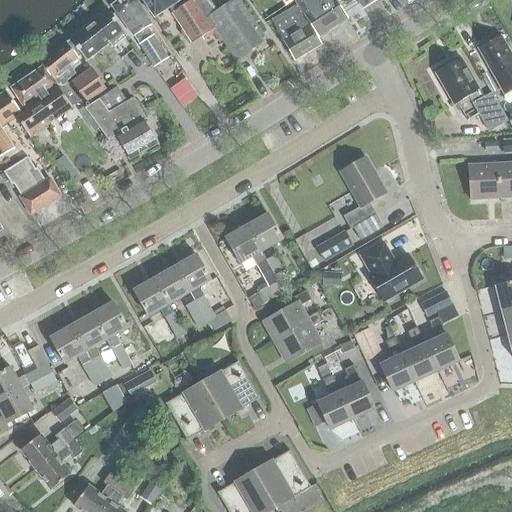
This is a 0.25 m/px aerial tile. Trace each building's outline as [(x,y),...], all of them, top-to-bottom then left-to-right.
[(167,59),(152,36),(147,27),(151,25),(134,0),(119,0),(111,7),(133,37),(154,68),(167,59)] [(191,0),(188,3),(185,0),(142,0),(154,18),(168,9),(190,43),(213,29),(211,25),(192,0),(191,0)] [(235,60),(266,40),(238,0),(233,0),(217,11),(207,18),(235,60)] [(293,0),(297,5),(318,37),(338,24),(346,19),(333,0),(293,0)] [(356,0),(363,10),(378,0),(356,0)] [(211,2),(201,9),(207,18),(217,11),(211,2)] [(294,61),(320,45),(296,6),(271,21),(294,61)] [(111,48),(126,36),(123,32),(107,10),(69,39),(85,62),(108,44),(111,48)] [(480,48),(478,49),(495,80),(500,89),(504,96),(511,91),(511,57),(500,37),(490,42),(488,42),(481,45),(480,48)] [(42,67),(56,86),(72,108),(80,102),(65,82),(75,74),(73,71),(69,65),(78,58),(66,43),(40,64),(42,67)] [(494,99),(495,99),(491,93),(484,97),(473,79),(471,80),(459,60),(436,73),(455,105),(468,98),(488,133),(507,121),(507,120),(494,99)] [(72,108),(56,86),(42,67),(11,89),(23,107),(26,111),(15,118),(29,138),(72,108)] [(68,84),(82,103),(99,91),(102,89),(88,70),(68,84)] [(183,85),(169,93),(179,112),(194,105),(183,85)] [(126,103),(117,88),(89,106),(88,104),(85,106),(86,108),(85,109),(108,141),(116,136),(129,160),(156,144),(143,120),(144,120),(134,101),(130,100),(126,103)] [(0,157),(13,149),(0,129),(0,127),(20,114),(5,92),(0,95),(0,157)] [(504,157),(511,156),(511,139),(503,140),(504,157)] [(485,154),(498,153),(497,143),(485,143),(485,154)] [(71,186),(80,179),(63,156),(54,163),(71,186)] [(35,170),(27,158),(3,173),(11,186),(13,185),(20,196),(18,198),(30,216),(60,197),(49,179),(45,181),(36,169),(35,170)] [(365,159),(340,173),(360,207),(343,217),(350,230),(353,229),(376,216),(369,203),(385,194),(365,159)] [(500,199),(511,198),(511,164),(498,165),(500,199)] [(470,201),(500,199),(498,165),(468,167),(470,201)] [(261,253),(261,252),(282,241),(267,215),(246,227),(261,253)] [(266,261),(261,252),(261,253),(246,227),(225,239),(239,265),(252,258),(268,287),(259,292),(266,304),(284,294),(277,282),(265,261),(266,261)] [(324,263),(353,247),(344,231),(316,248),(324,263)] [(394,261),(384,242),(358,257),(368,275),(367,276),(383,304),(423,281),(407,253),(394,261)] [(511,248),(502,251),(505,262),(511,260),(511,248)] [(194,302),(206,323),(215,318),(203,297),(198,288),(210,281),(195,256),(174,268),(189,293),(194,302)] [(274,256),(266,261),(265,261),(277,282),(286,277),(274,256)] [(169,305),(189,293),(174,268),(154,279),(169,305)] [(341,287),(341,274),(323,273),(323,286),(341,287)] [(174,313),(169,305),(154,279),(133,291),(148,317),(161,310),(177,339),(186,335),(174,313)] [(511,310),(511,282),(494,287),(501,313),(511,310)] [(254,310),(266,304),(259,292),(248,298),(254,310)] [(308,324),(306,319),(299,307),(311,301),(305,292),(293,298),(296,303),(263,322),(275,343),(308,324)] [(458,317),(445,292),(419,305),(426,318),(436,314),(442,325),(458,317)] [(197,328),(206,323),(194,302),(185,307),(197,328)] [(91,315),(106,341),(110,350),(119,345),(114,336),(127,329),(112,303),(91,315)] [(511,310),(501,313),(507,337),(511,336),(511,310)] [(308,324),(275,343),(287,364),(321,345),(311,328),(322,322),(317,313),(306,319),(308,324)] [(95,347),(106,341),(91,315),(70,327),(85,353),(90,361),(99,356),(100,356),(95,347)] [(424,345),(436,372),(458,362),(438,318),(428,322),(433,332),(436,331),(439,338),(424,345)] [(64,365),(85,353),(70,327),(49,339),(64,365)] [(424,345),(416,328),(407,332),(411,342),(414,341),(417,348),(402,355),(414,383),(436,372),(424,345)] [(370,329),(353,336),(365,363),(382,355),(370,329)] [(402,355),(394,338),(385,343),(389,352),(392,351),(395,358),(380,366),(392,393),(414,383),(402,355)] [(354,350),(350,342),(339,347),(343,355),(354,350)] [(122,371),(131,366),(119,345),(110,350),(122,371)] [(37,347),(26,353),(36,370),(47,365),(37,347)] [(90,361),(102,382),(111,377),(99,356),(90,361)] [(94,387),(102,382),(90,361),(82,366),(94,387)] [(201,382),(223,422),(244,410),(243,409),(259,399),(238,362),(221,372),(221,371),(201,382)] [(339,393),(327,367),(326,364),(317,369),(327,390),(329,389),(333,396),(317,403),(329,431),(352,420),(339,393)] [(30,385),(51,374),(47,365),(36,370),(17,381),(10,368),(0,373),(0,400),(21,390),(22,390),(30,385)] [(339,393),(352,420),(374,410),(353,366),(344,370),(348,380),(351,379),(354,386),(339,393)] [(30,385),(35,394),(56,383),(51,374),(30,385)] [(203,433),(223,422),(201,382),(181,394),(181,395),(165,405),(186,442),(203,432),(203,433)] [(104,394),(111,414),(126,409),(120,389),(104,394)] [(33,411),(22,390),(21,390),(0,400),(0,413),(6,425),(33,411)] [(50,412),(59,423),(77,409),(69,399),(68,398),(50,412)] [(141,445),(159,419),(139,405),(120,430),(141,445)] [(35,471),(73,442),(72,441),(82,432),(74,422),(64,431),(55,437),(58,441),(49,448),(40,436),(20,451),(35,471)] [(73,442),(35,471),(51,490),(70,475),(60,463),(70,456),(72,459),(81,453),(73,442)] [(252,471),(275,510),(295,499),(295,498),(311,488),(289,451),(273,460),(272,460),(252,471)] [(272,511),(275,510),(252,471),(232,483),(233,484),(216,493),(226,511),(272,511)] [(127,474),(121,483),(132,491),(141,479),(132,473),(129,476),(127,474)] [(80,511),(100,511),(121,483),(110,475),(103,484),(107,486),(100,496),(88,487),(73,507),(80,511)] [(150,506),(162,489),(151,481),(139,499),(150,506)] [(121,483),(100,511),(122,511),(116,507),(122,497),(126,500),(132,491),(121,483)]
